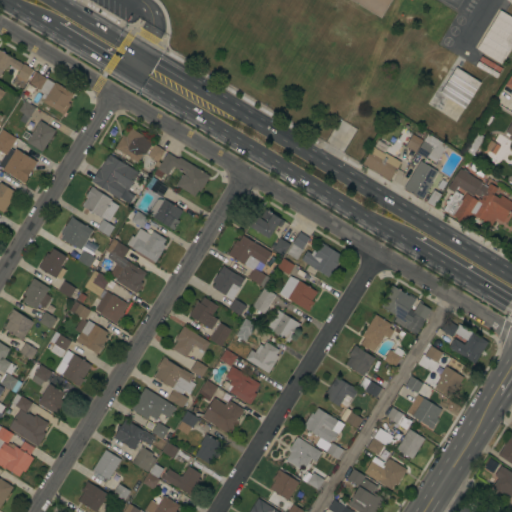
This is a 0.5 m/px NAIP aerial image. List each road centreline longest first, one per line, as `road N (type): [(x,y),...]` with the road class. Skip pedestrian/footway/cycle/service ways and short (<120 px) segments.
road 1 (residential): [(511,337),(0,24)]
road 2 (primary): [(511,277),(139,52)]
road 3 (residential): [(245,173),(33,511)]
road 4 (primary): [(128,72),(410,241)]
road 5 (residential): [(379,252),(218,511)]
road 6 (residential): [(116,93),(0,278)]
road 7 (tertiary): [(511,376),(428,511)]
